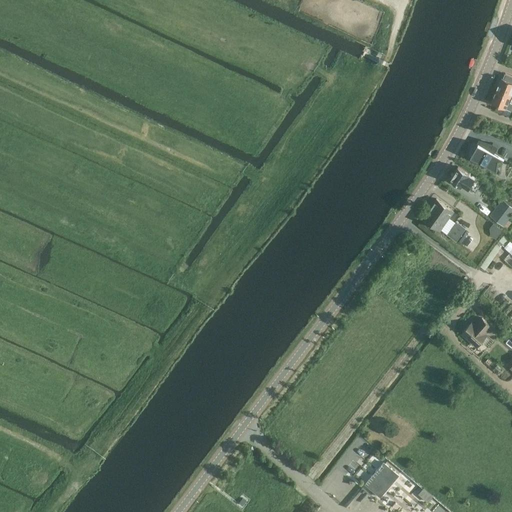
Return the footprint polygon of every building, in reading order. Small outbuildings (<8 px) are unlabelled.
[(511,82),(501,78),(496,90),(510,96),(511,91),(511,82)] [(510,96),(496,90),(491,102),(511,110),(511,107),(511,104),(508,102),(510,96)] [(495,148),(477,138),(465,160),(484,170),(487,172),(495,148)] [(461,186),(462,184),(466,179),(471,182),(474,178),(458,167),(450,178),(461,186)] [(466,179),(462,184),(467,187),(471,182),(466,179)] [(454,211),(437,198),(423,217),(440,229),(454,211)] [(511,221),(509,219),(511,215),(511,205),(503,198),(490,215),(504,226),(504,225),(507,228),(511,221)] [(457,220),(447,233),(457,240),(466,227),(457,220)] [(482,318),(475,325),(472,322),(462,333),(478,346),(487,335),(485,333),(491,326),(482,318)] [(379,496),(399,475),(384,460),(363,482),(379,496)] [(424,486),(418,492),(428,501),(434,495),(424,486)]
